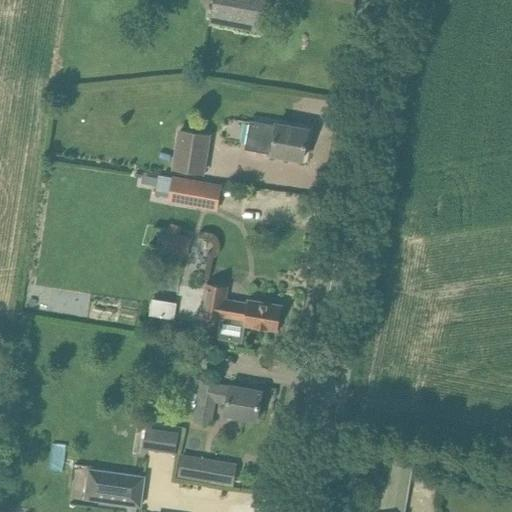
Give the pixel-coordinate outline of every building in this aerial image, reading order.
[(212,0),(209,21),(260,30),(261,31),(262,29),(261,29),(264,12),(265,10),(266,0),(212,0)] [(307,130),(249,119),(244,149),(302,159),(307,130)] [(204,176),(211,135),(178,129),(171,170),(204,176)] [(159,176),(155,195),(168,197),(167,202),(215,210),(220,187),(172,178),(159,176)] [(191,239),(167,231),(161,249),(185,257),(191,239)] [(246,304),(226,300),(228,287),(205,284),(200,317),(221,320),(218,337),(241,341),(244,325),(277,331),(282,306),(247,300),(246,304)] [(256,420),(261,392),(229,386),(229,387),(217,384),(218,384),(201,380),(193,420),(210,423),(214,401),(226,404),(224,414),(256,420)] [(145,429),(142,449),(159,451),(162,431),(145,429)] [(181,455),(177,477),(208,483),(212,460),(181,455)] [(398,511),(403,511),(414,464),(382,457),(372,506),(398,511)] [(89,470),(85,499),(140,507),(144,477),(89,470)]
